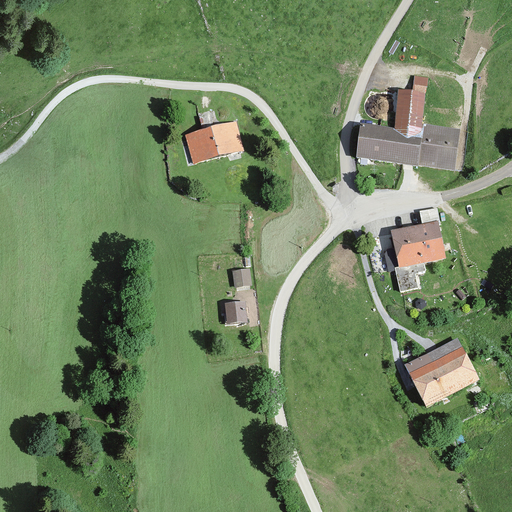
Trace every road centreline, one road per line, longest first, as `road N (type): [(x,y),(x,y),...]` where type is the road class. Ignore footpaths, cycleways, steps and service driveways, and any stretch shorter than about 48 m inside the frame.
road 1 (unclassified): [(0,152),(72,90),(97,79),(215,83),(256,99),(279,124),(339,224)]
road 2 (unclassified): [(317,511),(283,426),(274,345),(289,283),(307,251),(339,224)]
road 3 (unclassified): [(339,224),(351,100),(407,0)]
road 4 (unclassified): [(339,224),(364,211),(453,194),(511,164)]
